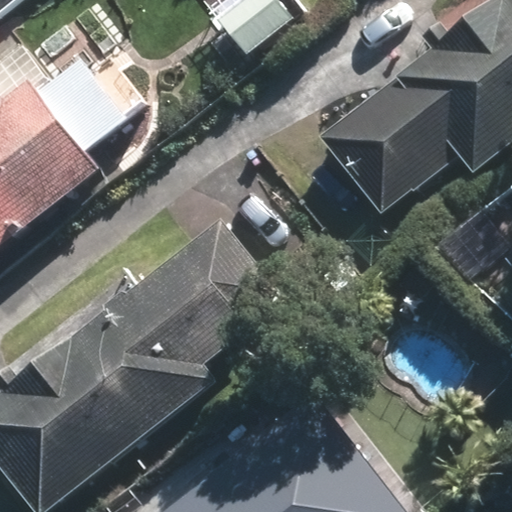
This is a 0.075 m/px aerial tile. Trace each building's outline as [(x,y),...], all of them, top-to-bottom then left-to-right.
[(291,0),(250,0),(223,22),(255,61),(307,20),(291,0)] [(511,0),(503,0),(329,139),(392,218),(470,156),(487,178),(511,158),(511,0)] [(0,267),(116,175),(102,158),(145,124),(96,63),(68,85),(35,44),(0,71),(0,267)] [(232,97),(204,65),(172,94),(200,125),(232,97)] [(233,218),(0,403),(0,452),(48,511),(68,511),(230,383),(217,366),(264,328),(258,320),(293,292),(233,218)] [(421,511),(326,393),(176,511),(421,511)]
